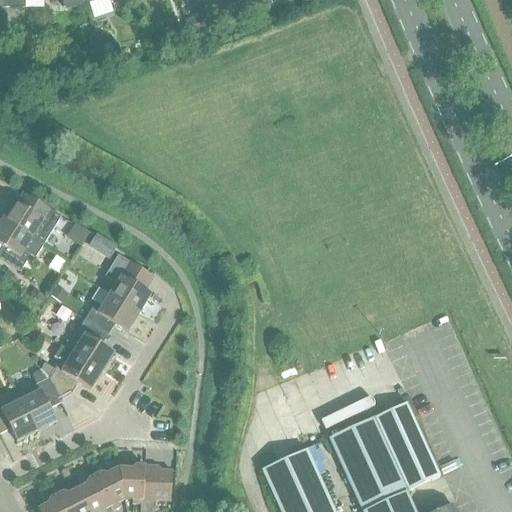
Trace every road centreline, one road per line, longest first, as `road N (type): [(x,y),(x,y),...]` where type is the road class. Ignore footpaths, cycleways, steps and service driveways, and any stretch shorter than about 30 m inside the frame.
road 1 (secondary): [(407,0),(511,233)]
road 2 (secondary): [(511,140),(451,0)]
road 3 (residential): [(108,419),(176,311)]
road 4 (residential): [(0,478),(108,419)]
